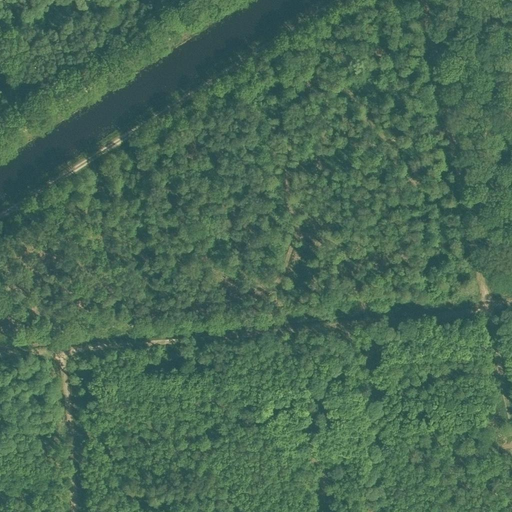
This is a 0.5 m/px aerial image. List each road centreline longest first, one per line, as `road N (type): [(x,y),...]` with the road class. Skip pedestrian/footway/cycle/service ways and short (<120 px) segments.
road 1 (track): [(73,511),(65,351),(374,322)]
road 2 (track): [(0,220),(345,0)]
road 3 (track): [(373,511),(374,322),(511,303)]
road 4 (track): [(491,309),(421,0)]
road 5 (track): [(0,142),(226,0)]
